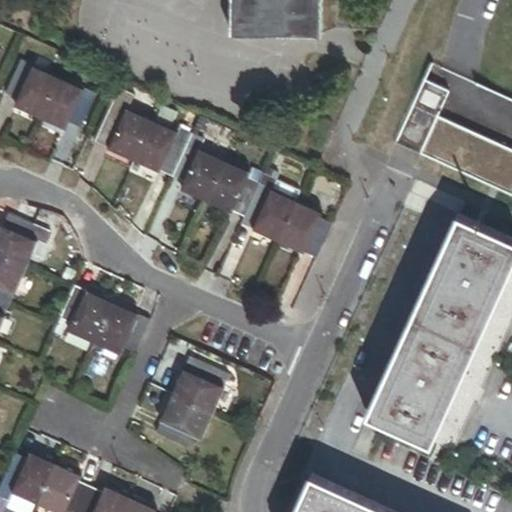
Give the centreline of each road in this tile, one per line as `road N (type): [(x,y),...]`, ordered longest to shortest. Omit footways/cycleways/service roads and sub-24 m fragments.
road 1 (residential): [(0,185),(18,184),(70,207),(135,273),(319,352)]
road 2 (residential): [(319,352),(392,185)]
road 3 (residential): [(250,511),(319,352)]
